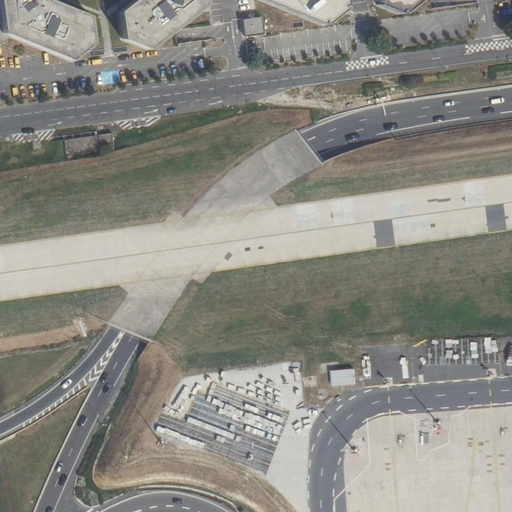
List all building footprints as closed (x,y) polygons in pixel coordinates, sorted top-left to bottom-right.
[(0,0),(0,31),(66,59),(89,42),(85,14),(51,0),(0,0)] [(202,0),(128,0),(115,10),(118,38),(145,49),(203,4),(202,0)] [(262,0),(319,23),(322,19),(325,21),(342,9),(340,5),(344,4),(343,0),(262,0)] [(376,0),(376,5),(400,13),(401,10),(404,11),(418,0),(376,0)] [(112,134),(99,136),(101,152),(114,150),(112,134)] [(101,152),(99,136),(63,141),(66,162),(102,157),(101,152)] [(354,370),(331,372),(332,387),(355,385),(354,370)]
